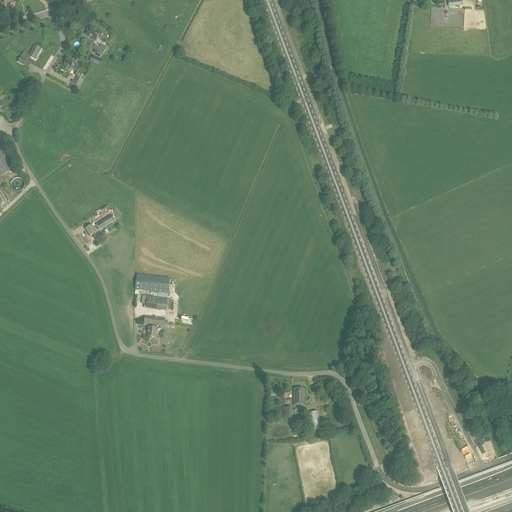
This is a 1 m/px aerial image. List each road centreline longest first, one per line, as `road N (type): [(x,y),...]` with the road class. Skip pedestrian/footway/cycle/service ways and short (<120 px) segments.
road 1 (unclassified): [(30,173),(98,272),(129,352),(335,374),(381,476),(399,489),(425,489),(511,456)]
road 2 (secondary): [(458,511),(267,0)]
road 3 (unclassified): [(30,173),(15,132),(62,46),(52,12)]
